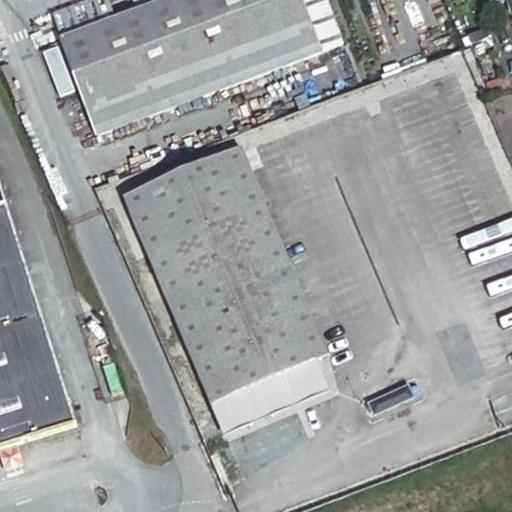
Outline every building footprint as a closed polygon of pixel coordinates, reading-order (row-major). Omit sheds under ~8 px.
[(99,138),(325,54),(305,0),(171,0),(62,41),(99,138)] [(489,85),(472,46),(466,49),(482,88),(489,85)] [(327,391),(316,363),(328,357),(243,152),(128,200),(225,433),(327,391)] [(0,450),(77,427),(0,182),(0,450)] [(374,415),(411,400),(408,391),(370,406),(374,415)]
